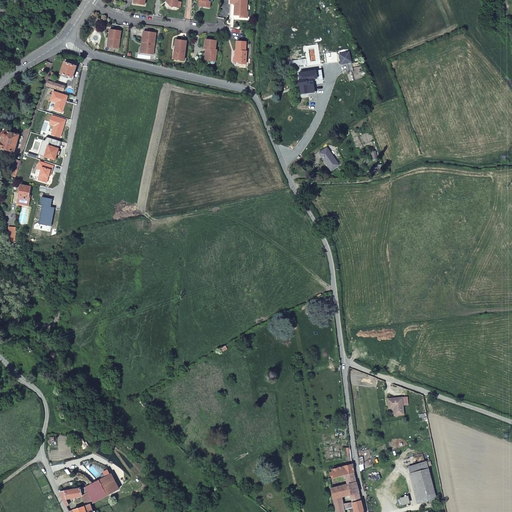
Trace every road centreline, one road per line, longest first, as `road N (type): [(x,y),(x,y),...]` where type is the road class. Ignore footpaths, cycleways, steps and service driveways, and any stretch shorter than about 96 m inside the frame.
road 1 (residential): [(345,362),(327,249),(255,97),(90,53)]
road 2 (track): [(293,186),(371,179),(423,160),(511,164)]
road 3 (residential): [(511,422),(345,362)]
road 4 (residential): [(0,358),(41,395),(42,454),(67,511)]
road 5 (unclassified): [(345,362),(366,511)]
road 6 (residential): [(90,53),(58,194)]
road 7 (residential): [(90,1),(123,19),(224,32)]
